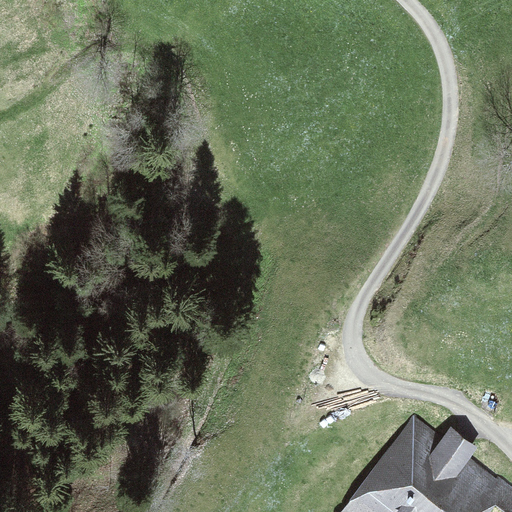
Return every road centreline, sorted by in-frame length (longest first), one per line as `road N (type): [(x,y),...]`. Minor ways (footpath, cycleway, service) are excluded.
road 1 (track): [(0,118),(87,56),(130,41),(155,51),(174,72),(209,172),(221,191),(250,209),(249,264),(214,385),(151,511)]
road 2 (track): [(408,0),(439,53),(446,137),(426,197),(355,310),(353,348),(385,384),(433,391),(511,428)]
